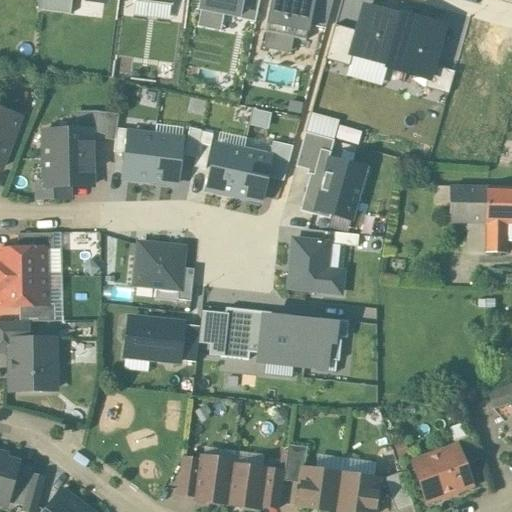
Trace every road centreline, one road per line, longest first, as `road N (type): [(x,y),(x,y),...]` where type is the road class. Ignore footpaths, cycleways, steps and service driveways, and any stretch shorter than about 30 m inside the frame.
road 1 (residential): [(0,216),(209,221)]
road 2 (residential): [(0,416),(146,511)]
road 3 (residential): [(209,221),(268,230),(264,281),(204,276)]
